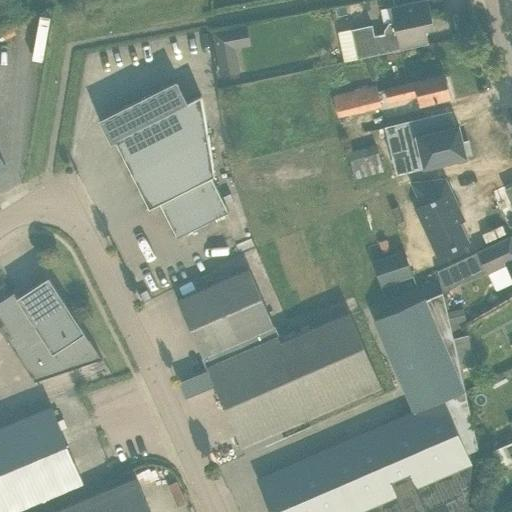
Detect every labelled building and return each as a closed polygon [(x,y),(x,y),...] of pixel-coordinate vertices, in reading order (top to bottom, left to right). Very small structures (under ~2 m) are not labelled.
[(428,18),(431,18),(427,0),(423,0),(408,3),(390,7),(394,22),(382,25),(384,34),(374,36),(372,25),(350,30),(356,59),(428,44),(425,30),(431,29),(428,18)] [(234,52),(215,55),(219,73),(237,70),(234,52)] [(380,106),(417,96),(419,106),(431,103),(451,98),(445,75),(425,80),(377,92),(375,85),(331,96),(337,118),(380,107),(380,106)] [(177,82),(101,119),(112,142),(115,141),(149,209),(159,203),(176,237),(194,228),(228,211),(210,178),(215,175),(200,97),(187,103),(177,82)] [(431,115),(387,125),(394,153),(410,149),(415,170),(467,158),(466,154),(470,153),(468,142),(464,143),(460,126),(434,132),(431,115)] [(375,145),(347,152),(354,178),(382,171),(375,145)] [(445,179),(409,183),(420,206),(413,209),(435,257),(468,242),(456,215),(460,213),(445,179)] [(511,241),(510,237),(477,253),(487,273),(506,265),(511,277),(511,241)] [(380,285),(412,274),(404,251),(372,262),(380,285)] [(439,271),(444,286),(473,277),(468,261),(439,271)] [(178,300),(209,372),(280,342),(248,271),(178,300)] [(0,302),(0,318),(12,337),(7,340),(33,381),(34,382),(101,359),(48,277),(17,297),(15,294),(0,302)] [(466,511),(471,465),(467,455),(478,450),(451,333),(447,312),(442,292),(425,299),(425,298),(373,320),(412,413),(275,470),(257,478),(271,511),(466,511)] [(463,309),(447,312),(451,333),(466,323),(463,309)] [(209,372),(241,447),(380,387),(348,312),(280,342),(209,372)] [(32,415),(0,428),(0,511),(12,511),(64,491),(83,483),(51,407),(32,415)] [(511,434),(502,438),(505,445),(511,442),(511,434)] [(511,444),(502,449),(510,464),(511,463),(511,444)] [(148,511),(135,478),(54,511),(148,511)] [(487,493),(485,507),(487,511),(503,503),(496,488),(487,493)]
